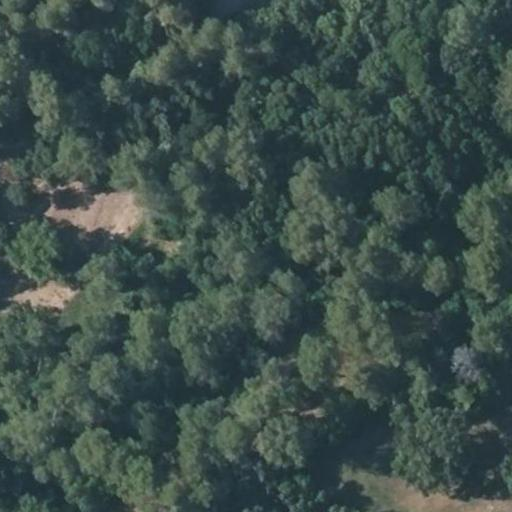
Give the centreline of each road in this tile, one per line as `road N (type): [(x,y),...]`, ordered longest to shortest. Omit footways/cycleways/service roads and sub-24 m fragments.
road 1 (track): [(0,266),(69,175),(142,140),(511,146)]
road 2 (track): [(15,254),(12,169),(31,132),(253,0)]
